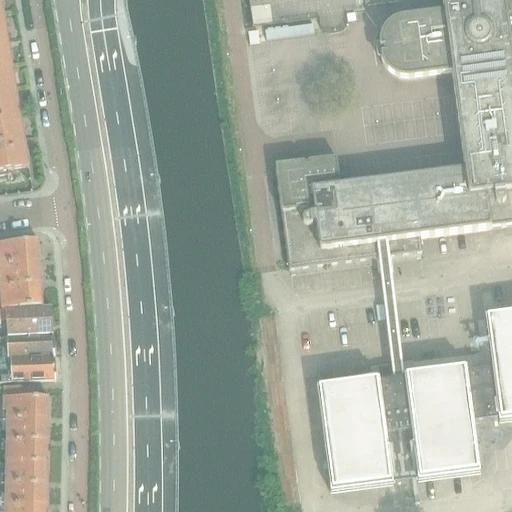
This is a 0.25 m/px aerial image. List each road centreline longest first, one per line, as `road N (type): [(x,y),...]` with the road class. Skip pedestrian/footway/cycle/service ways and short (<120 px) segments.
road 1 (primary): [(65,0),(105,275),(110,511)]
road 2 (primary): [(147,511),(135,270),(99,0)]
road 3 (residential): [(68,212),(81,383),(79,511)]
road 4 (residential): [(68,212),(40,28)]
